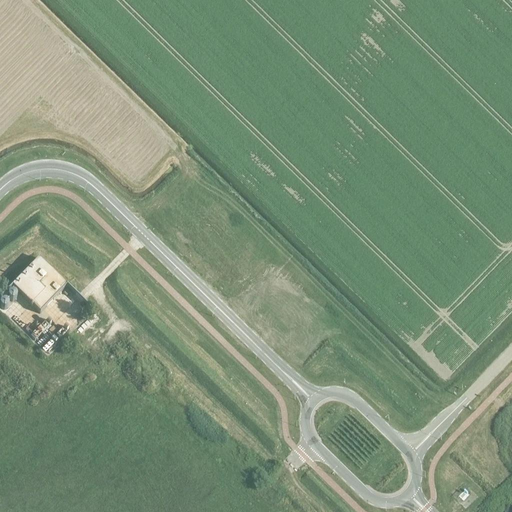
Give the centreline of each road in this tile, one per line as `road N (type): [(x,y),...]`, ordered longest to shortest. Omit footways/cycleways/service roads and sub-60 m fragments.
road 1 (secondary): [(0,190),(39,170),(95,189),(312,401)]
road 2 (unclassified): [(511,351),(411,454)]
road 3 (secondary): [(411,454),(342,393),(312,401)]
road 4 (secondary): [(312,444),(374,501),(408,493)]
